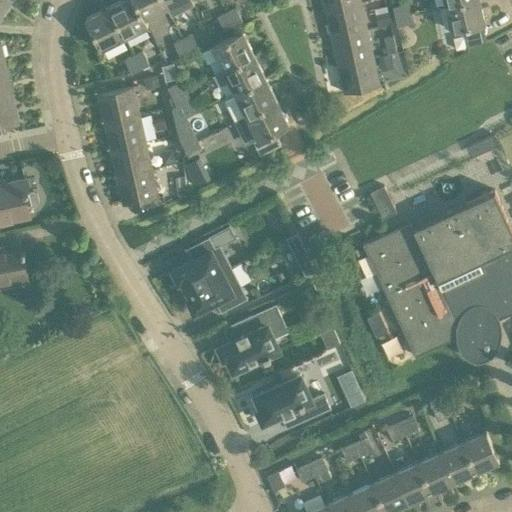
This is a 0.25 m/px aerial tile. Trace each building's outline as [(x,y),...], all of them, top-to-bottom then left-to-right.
[(0,0),(0,12),(8,0),(0,0)] [(144,17),(143,18),(134,0),(118,0),(108,5),(124,36),(147,24),(144,17)] [(144,17),(167,5),(163,0),(134,0),(143,18),(144,17)] [(194,2),(192,0),(163,0),(167,5),(171,14),(194,2)] [(331,36),(367,28),(360,0),(358,0),(325,8),(331,36)] [(484,20),(479,0),(456,0),(445,2),(451,28),(484,20)] [(395,14),(410,10),(408,1),(393,4),(395,14)] [(102,47),(124,36),(108,5),(86,16),(102,47)] [(233,24),(242,20),(235,6),(226,10),(233,24)] [(223,29),(233,24),(226,10),(216,15),(223,29)] [(390,22),(388,10),(376,13),(379,25),(390,22)] [(412,22),(410,10),(395,14),(397,25),(412,22)] [(338,63),(373,55),(367,28),(331,36),(338,63)] [(243,30),(201,51),(207,63),(218,57),(223,68),(254,53),(243,30)] [(191,32),(182,37),(189,50),(198,46),(191,32)] [(384,36),(388,52),(389,52),(396,50),(392,34),(384,36)] [(189,50),(182,37),(173,42),(179,55),(189,50)] [(133,54),(140,68),(149,63),(142,49),(133,54)] [(388,52),(378,54),(380,63),(391,61),(389,52),(388,52)] [(229,80),(235,91),(266,76),(254,53),(223,68),(214,74),(220,84),(229,80)] [(124,59),(130,71),(131,73),(140,68),(133,54),(124,59)] [(344,91),(379,83),(373,55),(338,63),(344,91)] [(4,67),(0,67),(0,96),(11,94),(7,79),(9,79),(6,66),(4,67)] [(159,85),(156,73),(144,76),(147,88),(159,85)] [(266,76),(235,91),(235,92),(224,97),(236,121),(247,115),(247,114),(278,99),(266,76)] [(167,86),(172,95),(185,88),(180,79),(167,86)] [(106,119),(139,111),(133,84),(98,92),(98,93),(100,92),(103,104),(101,105),(104,119),(106,119)] [(185,88),(172,95),(177,104),(190,97),(185,88)] [(0,126),(19,122),(19,121),(17,121),(14,108),(16,108),(12,93),(11,94),(0,96),(0,126)] [(247,114),(247,115),(258,137),(253,140),(259,152),(280,142),(274,130),(290,122),(278,99),(247,114)] [(109,132),(107,132),(110,147),(112,146),(145,139),(139,111),(106,119),(109,132)] [(167,126),(164,116),(155,118),(158,128),(167,126)] [(184,146),(198,139),(186,116),(175,122),(179,137),(184,146)] [(469,145),(473,155),(499,143),(494,133),(469,145)] [(115,160),(113,160),(116,175),(118,174),(152,167),(145,139),(112,146),(115,160)] [(198,139),(184,146),(188,155),(202,148),(198,139)] [(164,162),(176,159),(173,147),(161,150),(164,162)] [(121,188),(119,189),(122,203),(158,195),(152,167),(118,174),(121,188)] [(0,218),(29,212),(28,205),(37,204),(39,200),(37,192),(33,189),(29,190),(26,177),(3,181),(3,185),(0,185),(0,218)] [(178,194),(187,193),(186,184),(176,185),(178,194)] [(384,184),(370,190),(383,217),(396,211),(384,184)] [(499,315),(511,309),(511,296),(506,284),(511,280),(511,223),(495,187),(414,224),(411,218),(363,240),(415,353),(455,334),(456,335),(457,339),(459,343),(461,347),(464,350),(468,352),(472,354),(476,355),(480,356),(484,355),(489,354),(492,352),(496,350),(499,347),(502,343),(503,339),(504,335),(505,331),(504,327),(503,322),(501,319),(499,315)] [(193,257),(172,268),(178,280),(181,279),(184,284),(229,261),(220,243),(233,236),(228,225),(209,235),(188,246),(193,257)] [(316,268),(297,231),(286,237),(305,274),(316,268)] [(0,283),(27,278),(26,271),(20,241),(0,245),(0,283)] [(229,261),(184,284),(190,297),(188,298),(194,311),(215,300),(221,310),(242,299),(237,289),(242,286),(229,261)] [(289,330),(284,319),(276,302),(230,323),(236,335),(219,343),(224,355),(228,353),(234,367),(265,353),(266,356),(271,353),(270,351),(279,347),(275,336),(289,330)] [(387,328),(379,310),(367,315),(375,334),(387,328)] [(340,342),(332,325),(320,330),(327,348),(340,342)] [(288,424),(331,404),(325,390),(312,396),(301,371),(255,392),(261,406),(258,407),(263,419),(282,411),(288,424)] [(444,399),(450,413),(463,407),(457,393),(444,399)] [(436,419),(450,413),(444,399),(430,406),(436,419)] [(399,420),(405,433),(418,427),(412,414),(399,420)] [(392,439),(405,433),(399,420),(386,426),(392,439)] [(478,471),(500,461),(487,432),(465,441),(478,471)] [(354,440),(360,454),(373,448),(367,434),(354,440)] [(347,460),(360,454),(354,440),(341,446),(347,460)] [(456,481),(478,471),(465,441),(443,452),(456,481)] [(430,492),(456,481),(443,452),(417,463),(430,492)] [(309,461),(315,474),(328,468),(322,455),(309,461)] [(315,474),(309,461),(296,467),(302,480),(315,474)] [(409,502),(430,492),(417,463),(395,473),(409,502)] [(284,485),(277,471),(277,470),(267,475),(273,490),(284,485)] [(385,511),(386,511),(409,502),(395,473),(372,483),(385,511)] [(360,511),(385,511),(372,483),(352,493),(360,511)] [(332,511),(360,511),(352,493),(328,503),(332,511)] [(332,511),(328,503),(308,511),(332,511)]
